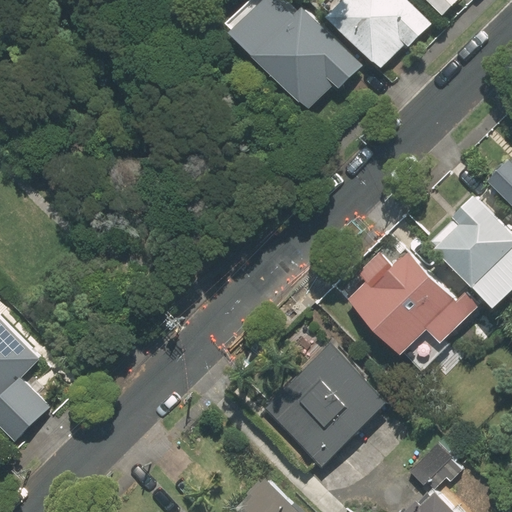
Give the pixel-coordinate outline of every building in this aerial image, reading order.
[(253,0),(225,29),(308,113),(335,87),(340,93),(366,68),(307,8),(300,15),(284,0),(253,0)] [(433,26),(408,0),(343,0),(325,18),(381,76),(433,26)] [(426,0),(443,18),(461,0),(426,0)] [(511,147),(484,174),(511,204),(511,147)] [(511,287),(511,228),(475,190),(424,240),(490,308),(511,287)] [(398,238),(340,296),(402,358),(428,331),(441,343),(472,311),(398,238)] [(43,362),(0,313),(0,423),(15,441),(49,410),(23,381),(43,362)] [(392,399),(334,337),(257,410),(316,472),(392,399)] [(440,489),(464,464),(439,440),(408,472),(424,487),(431,481),(440,489)] [(305,511),(267,473),(226,511),(305,511)] [(457,511),(433,488),(418,503),(414,499),(401,511),(457,511)]
